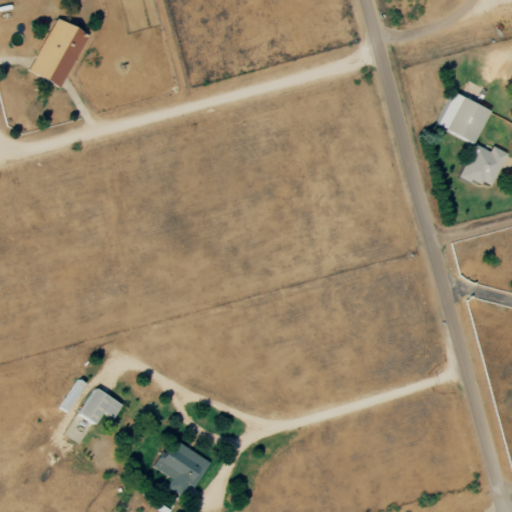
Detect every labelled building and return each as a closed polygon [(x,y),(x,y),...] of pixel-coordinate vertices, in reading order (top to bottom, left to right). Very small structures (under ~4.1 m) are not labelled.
[(58,89),(86,36),(54,19),(26,71),(58,89)] [(471,144),(487,111),(450,93),(434,127),(471,144)] [(504,153),(490,147),(488,152),(472,145),(459,176),(489,189),(504,153)] [(82,383),(76,379),(59,408),(65,411),(82,383)] [(119,403),(91,389),(77,415),(93,423),(99,412),(111,418),(119,403)] [(170,479),(165,488),(178,496),(185,484),(191,488),(207,462),(171,440),(153,469),(170,479)]
